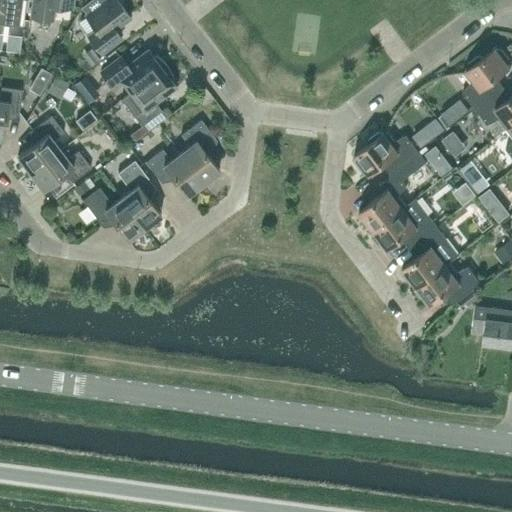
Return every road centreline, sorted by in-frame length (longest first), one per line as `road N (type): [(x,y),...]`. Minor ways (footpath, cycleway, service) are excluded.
road 1 (secondary): [(511,444),(0,375)]
road 2 (residential): [(247,112),(238,196),(155,261),(66,252),(40,240),(0,182)]
road 3 (unclassified): [(282,511),(0,473)]
road 4 (residential): [(404,321),(336,226),(343,127)]
road 5 (residential): [(343,127),(500,0)]
road 6 (residential): [(247,112),(163,0)]
